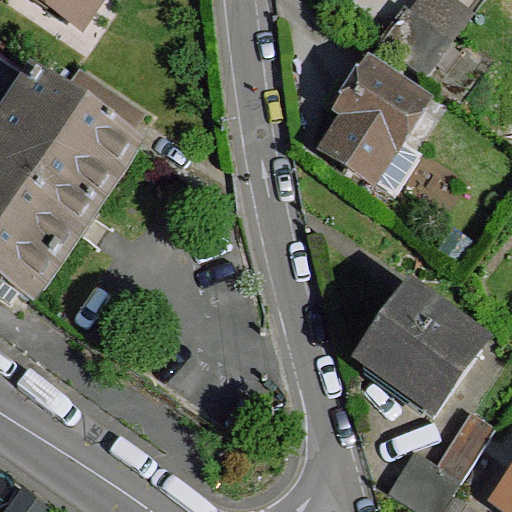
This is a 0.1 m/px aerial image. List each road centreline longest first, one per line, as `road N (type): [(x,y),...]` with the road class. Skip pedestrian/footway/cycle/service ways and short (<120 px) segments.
road 1 (residential): [(337,458),(267,191),(240,0)]
road 2 (residential): [(0,397),(156,511)]
